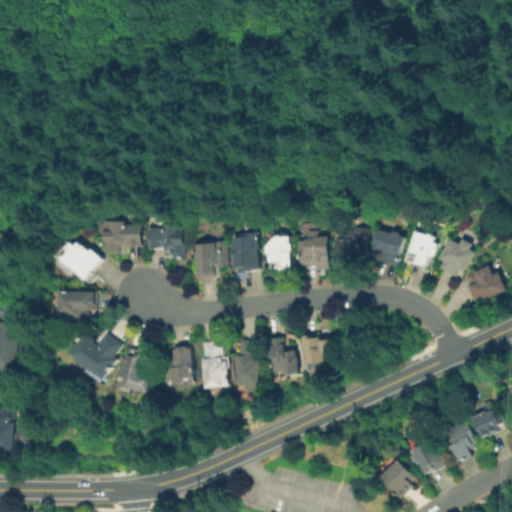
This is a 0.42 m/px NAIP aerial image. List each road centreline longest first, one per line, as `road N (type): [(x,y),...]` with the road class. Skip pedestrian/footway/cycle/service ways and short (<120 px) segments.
road 1 (residential): [(451,354),(430,316),(408,299),(350,294),(207,312),(172,311),(143,297)]
road 2 (tertiary): [(511,325),(211,463)]
road 3 (tertiary): [(211,463),(129,486),(0,487)]
